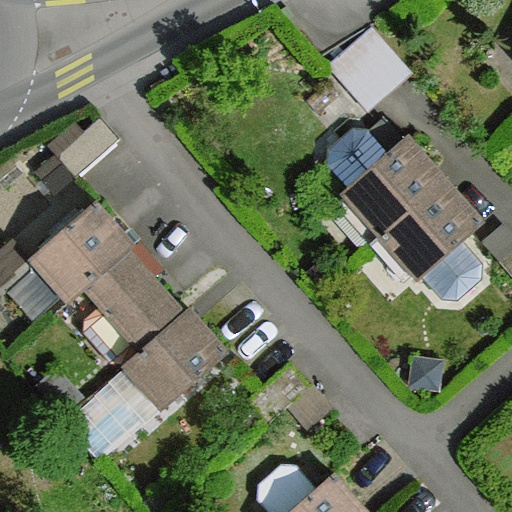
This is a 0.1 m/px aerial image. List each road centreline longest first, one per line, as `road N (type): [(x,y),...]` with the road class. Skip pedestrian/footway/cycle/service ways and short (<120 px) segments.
road 1 (residential): [(106,59),(179,181),(472,511)]
road 2 (tertiary): [(106,59),(217,0)]
